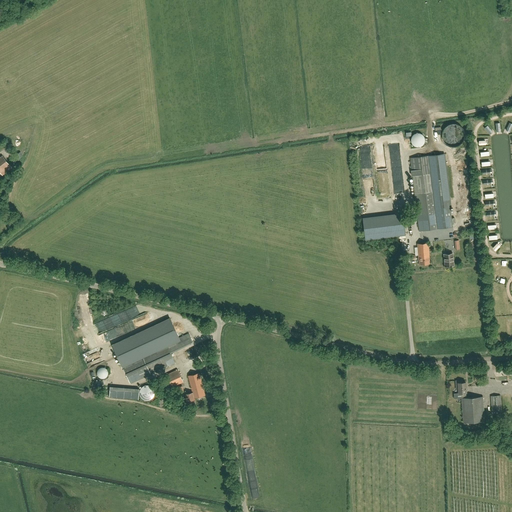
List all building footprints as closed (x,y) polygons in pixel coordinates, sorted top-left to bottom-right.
[(464,139),(465,135),(464,131),(463,128),(460,126),(457,124),(453,123),(450,124),(446,126),(444,128),(442,131),(442,135),(442,138),(444,142),(446,144),(450,146),(453,146),(457,146),(460,144),(462,142),(464,139)] [(487,124),(483,127),(487,134),(491,132),(487,124)] [(422,144),(424,142),(424,139),(424,137),(422,135),(420,133),(417,133),(415,133),(413,135),(411,137),(411,139),(411,142),(413,144),(415,145),(417,146),(420,145),(422,144)] [(22,152),(15,156),(18,161),(24,157),(22,152)] [(410,158),(412,176),(418,220),(419,231),(453,227),(450,207),(451,207),(444,153),(430,155),(410,158)] [(0,168),(4,175),(14,168),(5,154),(0,157),(0,168)] [(359,217),(361,240),(406,235),(405,222),(407,222),(407,218),(403,218),(402,212),(359,217)] [(490,248),(494,251),(498,246),(495,242),(490,248)] [(428,243),(417,244),(419,265),(430,264),(429,258),(428,243)] [(444,255),(445,266),(453,265),(452,254),(444,255)] [(144,317),(149,321),(152,317),(148,313),(144,317)] [(179,338),(170,318),(111,345),(122,368),(123,368),(130,383),(150,373),(174,362),(170,353),(168,349),(191,339),(189,333),(179,338)] [(105,379),(111,372),(103,366),(97,373),(105,379)] [(163,391),(183,381),(178,369),(166,375),(167,377),(158,381),(163,391)] [(205,395),(199,372),(188,375),(192,392),(185,394),(187,404),(195,402),(194,398),(205,395)] [(459,398),(461,398),(463,422),(485,421),(483,396),(466,397),(466,392),(465,382),(462,382),(462,380),(456,380),(456,389),(458,389),(459,393),(458,393),(459,398)] [(491,396),(492,411),(501,410),(500,395),(491,396)] [(466,438),(481,437),(480,430),(466,431),(457,432),(457,437),(458,437),(466,436),(466,438)]
